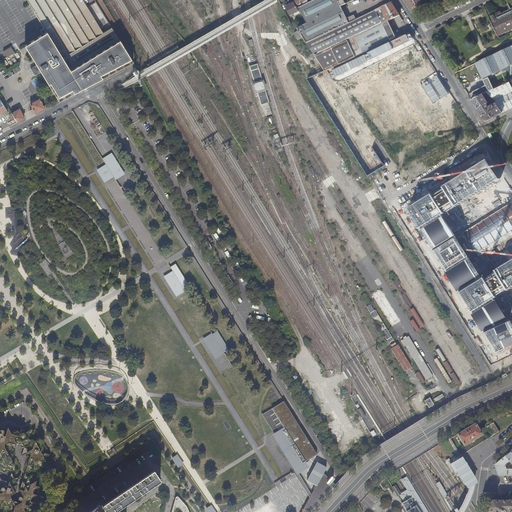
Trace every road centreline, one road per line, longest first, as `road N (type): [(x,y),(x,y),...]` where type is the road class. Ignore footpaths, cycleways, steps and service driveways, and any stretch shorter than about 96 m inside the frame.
road 1 (residential): [(373,511),(337,472),(96,88)]
road 2 (secondary): [(330,511),(374,465),(511,389)]
road 3 (unknown): [(388,251),(465,376),(511,354)]
road 4 (residential): [(417,29),(504,164)]
road 5 (track): [(271,368),(303,360),(349,437)]
